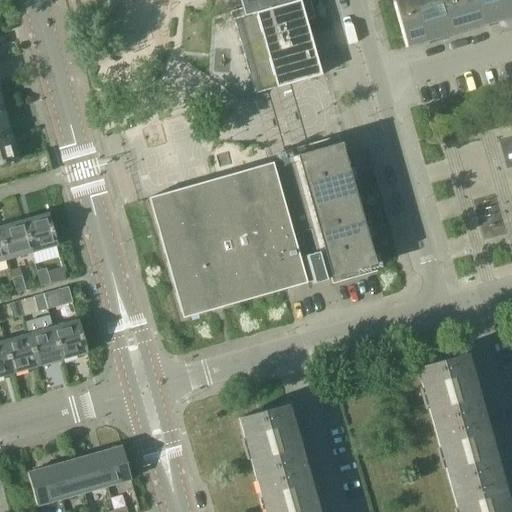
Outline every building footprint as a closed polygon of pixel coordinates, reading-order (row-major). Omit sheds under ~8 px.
[(293,0),(294,2),(245,16),(243,8),(230,12),(232,21),(234,20),(255,94),(276,88),(321,76),(306,21),(314,18),(309,0),(293,0)] [(293,0),(240,0),(243,8),(245,16),(294,2),(293,0)] [(466,30),(457,0),(392,0),(406,47),(466,30)] [(511,0),(457,0),(466,30),(511,17),(511,0)] [(0,111),(0,137),(11,135),(4,110),(0,111)] [(0,164),(18,160),(11,135),(0,137),(0,164)] [(293,237),(265,245),(278,292),(313,282),(313,284),(326,281),(325,278),(330,277),(332,285),(377,272),(351,181),(339,136),(294,149),(284,152),(286,160),(272,163),(293,237)] [(272,163),(148,199),(182,319),(278,292),(265,245),(293,237),(272,163)] [(47,214),(22,221),(32,253),(56,246),(47,214)] [(22,221),(0,227),(0,236),(7,260),(32,253),(22,221)] [(47,272),(46,269),(37,272),(41,287),(66,280),(62,268),(47,272)] [(26,291),(26,289),(22,276),(12,279),(17,294),(26,291)] [(72,303),(68,289),(68,287),(59,290),(63,305),(72,303)] [(47,309),(43,294),(18,301),(22,316),(47,309)] [(14,319),(22,316),(18,301),(10,304),(14,319)] [(78,321),(53,328),(62,360),(87,353),(78,321)] [(53,328),(28,335),(37,367),(62,360),(53,328)] [(28,335),(3,342),(13,374),(37,367),(28,335)] [(3,342),(0,342),(0,377),(13,374),(3,342)] [(417,369),(434,429),(483,415),(466,355),(417,369)] [(238,419),(256,479),(305,465),(288,405),(238,419)] [(434,429),(451,489),(500,475),(483,415),(434,429)] [(122,447),(99,454),(108,487),(131,481),(122,447)] [(108,487),(99,454),(75,460),(84,494),(108,487)] [(62,500),(84,494),(75,460),(52,466),(62,500)] [(318,511),(305,465),(256,479),(264,511),(318,511)] [(38,506),(62,500),(52,466),(28,473),(38,506)] [(451,489),(457,511),(511,511),(500,475),(451,489)]
